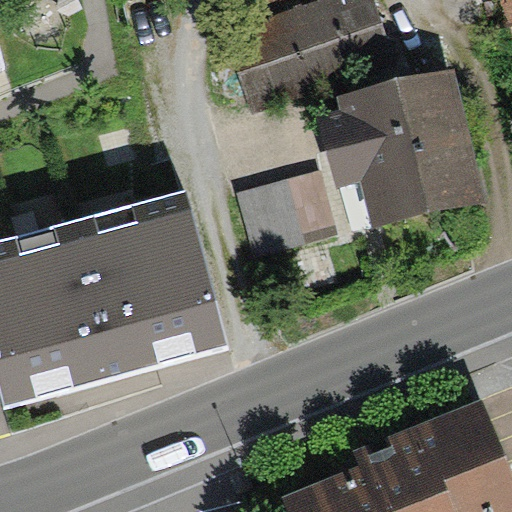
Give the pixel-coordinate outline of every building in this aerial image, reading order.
[(366,0),(312,0),(226,30),(255,113),(390,66),(366,0)] [(511,0),(499,0),(507,43),(511,42),(511,0)] [(487,200),(454,67),(337,98),(340,112),(317,118),(325,150),(315,152),(320,173),(336,237),(487,200)] [(320,173),(240,194),(256,257),(336,237),(320,173)] [(191,188),(0,237),(0,394),(3,406),(233,346),(191,188)] [(351,463),(279,494),(286,511),(487,511),(507,504),(461,398),(345,449),(351,463)]
